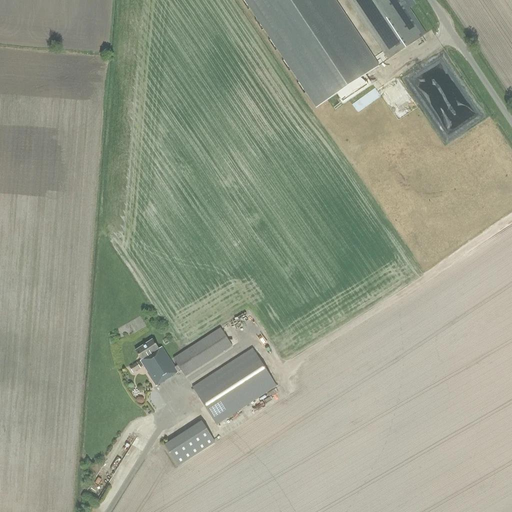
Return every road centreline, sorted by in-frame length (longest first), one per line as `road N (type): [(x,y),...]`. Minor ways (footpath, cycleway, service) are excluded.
road 1 (track): [(293,365),(511,219)]
road 2 (unclassified): [(511,122),(430,0)]
